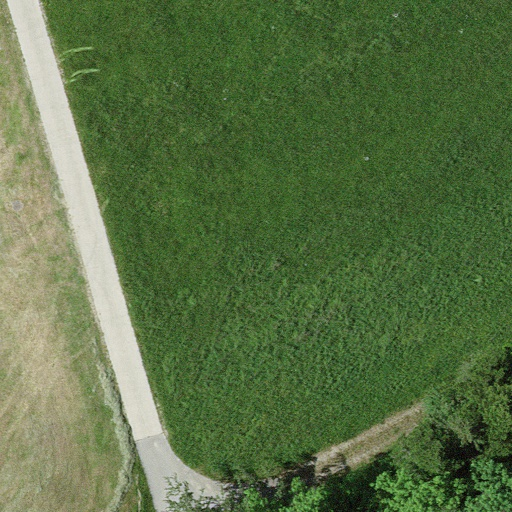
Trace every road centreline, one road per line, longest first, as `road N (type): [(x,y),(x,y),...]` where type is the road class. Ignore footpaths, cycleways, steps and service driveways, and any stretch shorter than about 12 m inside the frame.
road 1 (track): [(173,511),(21,0)]
road 2 (track): [(200,511),(511,353)]
